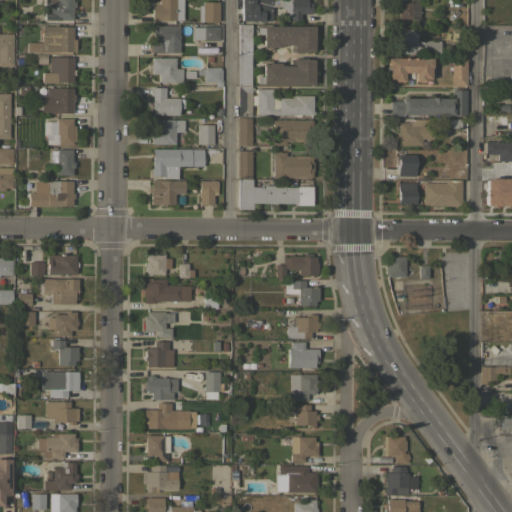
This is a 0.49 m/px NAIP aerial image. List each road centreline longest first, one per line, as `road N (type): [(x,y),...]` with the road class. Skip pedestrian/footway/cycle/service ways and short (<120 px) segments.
road 1 (residential): [(511,232),(0,229)]
road 2 (residential): [(106,511),(107,0)]
road 3 (primary): [(354,0),(353,179)]
